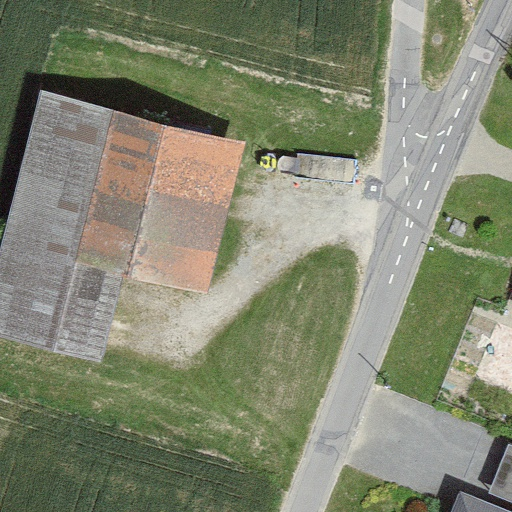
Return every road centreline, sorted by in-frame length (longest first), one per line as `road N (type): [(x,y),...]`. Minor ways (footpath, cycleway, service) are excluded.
road 1 (unclassified): [(301,511),(408,227)]
road 2 (unclassified): [(511,6),(408,227)]
road 3 (unclassified): [(408,227),(410,0)]
